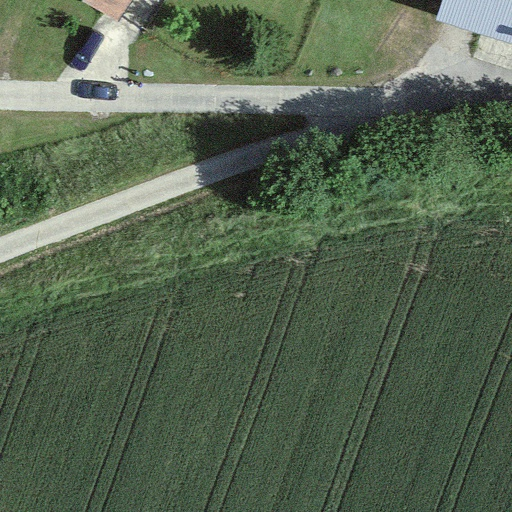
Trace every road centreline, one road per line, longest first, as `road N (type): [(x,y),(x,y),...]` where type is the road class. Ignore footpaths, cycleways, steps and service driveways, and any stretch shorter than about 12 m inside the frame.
road 1 (unclassified): [(378,102),(311,138),(0,251)]
road 2 (residential): [(0,93),(378,102)]
road 3 (residential): [(378,102),(511,96)]
